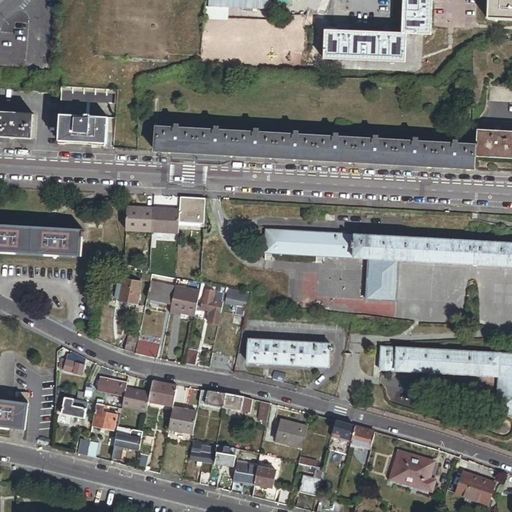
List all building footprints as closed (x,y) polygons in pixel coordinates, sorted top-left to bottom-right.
[(402,0),(401,33),(406,33),(429,35),(431,0),(402,0)] [(511,0),(488,0),(488,19),(511,20),(511,0)] [(404,62),(406,33),(401,33),(325,30),(324,58),(404,62)] [(141,61),(120,60),(119,73),(140,75),(141,61)] [(511,88),(489,87),(488,101),(511,102),(511,88)] [(116,91),(62,88),(60,114),(84,115),(91,115),(108,116),(108,118),(107,131),(114,132),(116,91)] [(0,138),(33,140),(34,115),(0,113),(0,138)] [(107,144),(107,131),(108,118),(91,117),(91,115),(84,115),(84,117),(60,116),(59,142),(107,144)] [(477,146),(458,145),(455,145),(418,143),(415,143),(379,141),(375,140),(339,138),(335,138),(299,136),(295,136),(259,134),(256,133),(219,131),(216,131),(180,129),(176,129),(158,128),(156,152),(475,170),(476,157),(477,146)] [(511,132),(478,130),(477,146),(476,157),(511,159),(511,132)] [(205,198),(180,197),(180,210),(179,222),(204,224),(205,198)] [(153,208),(127,207),(126,230),(152,231),(153,208)] [(179,222),(180,210),(153,208),(152,231),(178,233),(179,222)] [(24,226),(0,225),(0,251),(82,255),(82,236),(85,236),(85,230),(83,230),(83,229),(24,226)] [(473,265),(479,266),(511,267),(511,244),(266,230),(265,253),(325,257),(369,259),(367,300),(397,302),(399,261),(473,265)] [(140,282),(123,280),(123,285),(117,284),(115,298),(120,299),(120,301),(137,304),(140,282)] [(175,286),(151,282),(146,299),(147,299),(172,303),(175,286)] [(170,311),(194,316),(200,290),(176,285),(175,286),(172,303),(170,311)] [(220,313),(225,289),(219,288),(216,302),(213,301),(215,292),(206,290),(202,310),(209,311),(220,313)] [(247,296),(228,292),(225,306),(235,308),(233,317),(242,319),(247,296)] [(220,313),(209,311),(207,323),(218,325),(220,313)] [(272,329),(267,329),(250,327),(248,351),(265,352),(269,353),(301,356),(306,356),(329,358),(331,342),(333,342),(333,339),(331,339),(331,335),(308,333),(304,332),(272,329)] [(138,332),(129,331),(125,350),(134,353),(138,332)] [(136,354),(149,357),(152,344),(138,341),(136,354)] [(149,357),(158,359),(160,346),(152,344),(149,357)] [(199,351),(187,349),(186,358),(197,360),(199,351)] [(397,373),(402,374),(499,379),(497,415),(511,416),(511,356),(381,350),(379,372),(382,373),(397,373)] [(220,354),(212,353),(210,363),(209,368),(216,370),(220,354)] [(227,356),(220,354),(216,370),(223,371),(227,356)] [(234,357),(227,356),(223,371),(231,372),(234,357)] [(87,360),(78,357),(69,357),(68,361),(86,365),(87,360)] [(197,360),(186,358),(185,363),(185,364),(196,366),(197,360)] [(83,375),(86,365),(68,361),(67,361),(62,360),(60,369),(83,375)] [(106,394),(109,380),(100,378),(99,382),(96,381),(95,386),(98,387),(97,392),(99,392),(106,394)] [(106,394),(125,397),(126,389),(127,383),(116,381),(117,378),(112,378),(112,380),(109,380),(106,394)] [(154,394),(156,382),(153,382),(151,394),(149,402),(173,407),(175,398),(154,394)] [(154,394),(175,398),(178,386),(156,382),(154,394)] [(86,387),(85,394),(84,402),(88,403),(91,404),(94,389),(86,387)] [(151,394),(126,389),(125,397),(123,407),(147,412),(149,402),(151,394)] [(219,393),(201,391),(198,405),(224,409),(227,394),(219,393)] [(244,398),(227,394),(224,409),(227,409),(241,412),(244,398)] [(88,403),(84,402),(78,401),(65,398),(65,401),(64,404),(87,409),(88,403)] [(253,400),(244,398),(241,412),(250,413),(253,400)] [(0,427),(26,431),(30,404),(0,400),(0,427)] [(270,405),(262,402),(258,420),(267,422),(271,405),(270,405)] [(96,411),(97,405),(91,404),(88,403),(87,409),(87,410),(96,411)] [(87,410),(87,409),(64,404),(62,415),(85,419),(86,414),(87,410)] [(103,417),(105,406),(97,405),(96,411),(95,416),(103,417)] [(173,409),(169,430),(193,435),(197,414),(173,409)] [(95,416),(93,427),(115,431),(117,421),(103,417),(95,416)] [(276,442),(303,449),(308,428),(308,427),(281,421),(276,442)] [(355,427),(336,421),(333,433),(342,435),(342,438),(352,440),(355,427)] [(376,433),(355,427),(352,440),(351,444),(360,446),(372,450),(376,433)] [(131,430),(123,429),(122,433),(122,436),(130,437),(131,430)] [(140,450),(143,433),(131,430),(130,437),(122,436),(121,436),(119,446),(123,447),(140,450)] [(123,447),(119,446),(121,436),(122,436),(122,433),(118,432),(117,435),(112,458),(120,460),(123,447)] [(333,433),(332,438),(341,441),(342,438),(342,435),(333,433)] [(87,457),(90,442),(81,440),(79,454),(87,457)] [(98,443),(90,442),(87,457),(95,459),(98,443)] [(302,452),(303,449),(276,442),(276,445),(302,452)] [(192,444),(191,452),(199,453),(200,445),(192,444)] [(229,449),(217,446),(216,449),(216,451),(217,453),(235,456),(237,450),(229,449)] [(199,453),(191,452),(190,460),(197,461),(201,462),(211,463),(212,455),(204,454),(199,453)] [(236,456),(235,456),(217,453),(215,464),(234,467),(235,462),(236,456)] [(414,482),(413,486),(432,491),(435,481),(429,480),(434,463),(399,453),(392,476),(414,482)] [(136,468),(144,471),(147,456),(139,454),(138,459),(136,468)] [(136,468),(138,459),(130,457),(128,467),(136,468)] [(234,478),(233,481),(244,483),(255,485),(258,467),(259,466),(237,463),(234,478)] [(323,473),(324,471),(306,466),(299,464),(296,477),(304,478),(304,477),(305,472),(315,475),(316,471),(323,473)] [(258,467),(255,485),(273,489),(277,471),(259,467),(258,467)] [(202,471),(200,485),(209,487),(209,486),(210,474),(202,471)] [(321,481),(323,473),(316,471),(315,475),(314,479),(321,481)] [(497,485),(466,474),(460,492),(467,495),(491,503),(497,485)] [(232,492),(233,481),(234,478),(222,475),(220,489),(232,492)] [(391,479),(413,486),(414,482),(392,476),(391,479)] [(317,497),(321,481),(314,479),(304,477),(304,478),(300,493),(317,497)] [(244,483),(233,481),(232,492),(242,495),(244,483)] [(289,507),(293,491),(282,489),(278,504),(289,507)] [(299,495),(296,508),(305,510),(308,497),(299,495)] [(491,503),(467,495),(465,502),(488,510),(491,503)] [(333,511),(336,503),(321,499),(317,511),(333,511)] [(344,511),(346,505),(336,503),(333,511),(344,511)]
